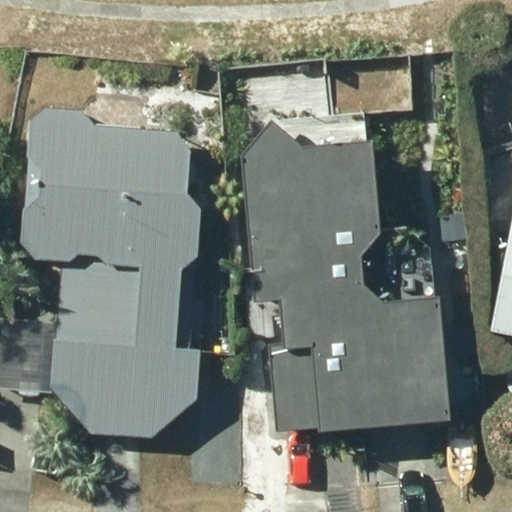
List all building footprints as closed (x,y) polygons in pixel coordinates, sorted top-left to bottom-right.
[(28,118),(19,232),(34,249),(61,252),(50,383),(87,426),(147,432),(205,383),(205,372),(197,371),(199,343),(186,342),(192,264),(180,274),(181,259),(196,246),(200,197),(187,181),(190,143),(176,126),(97,119),(83,103),(49,100),(28,118)] [(362,243),(379,223),(371,132),(303,138),(271,111),(243,144),(258,330),(269,339),(276,426),(450,411),(440,286),(381,291),(364,274),(362,243)] [(511,214),(490,325),(511,329),(511,214)] [(0,323),(0,389),(39,394),(46,328),(0,323)] [(240,401),(208,399),(203,490),(234,491),(240,401)]
